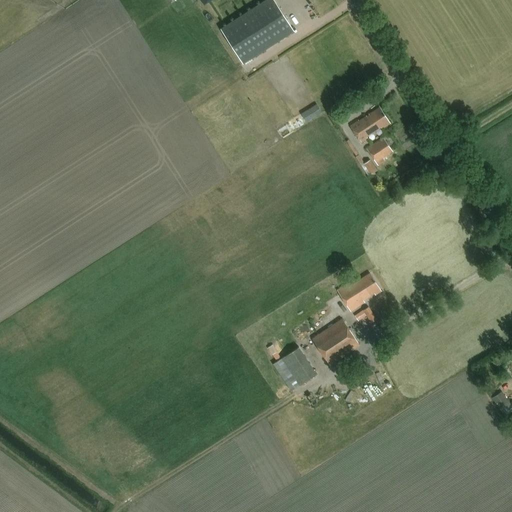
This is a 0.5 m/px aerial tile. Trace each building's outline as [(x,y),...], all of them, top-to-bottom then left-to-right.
[(273,0),(267,0),(220,30),(242,63),(293,31),(273,0)] [(306,123),(321,113),(316,105),(300,115),(306,123)] [(367,139),(367,138),(381,128),(382,129),(390,124),(380,109),(359,122),(350,127),(361,143),(367,139)] [(393,154),(383,139),(366,149),(376,164),(393,154)] [(376,171),(370,161),(364,165),(370,175),(376,171)] [(350,283),(337,291),(351,313),(365,304),(364,302),(374,295),(374,297),(381,293),(369,275),(351,286),(350,283)] [(354,316),(361,327),(370,322),(367,316),(371,313),(368,307),(354,316)] [(360,348),(342,320),(312,340),(330,367),(360,348)] [(271,355),(277,352),(272,345),(267,349),(271,355)] [(303,346),(275,363),(293,391),(320,374),(303,346)] [(373,379),(368,381),(376,398),(381,395),(373,379)] [(502,393),(492,399),(503,417),(511,411),(511,402),(509,404),(502,393)]
